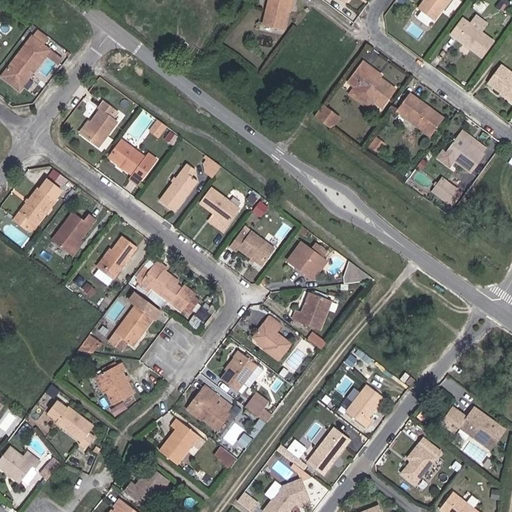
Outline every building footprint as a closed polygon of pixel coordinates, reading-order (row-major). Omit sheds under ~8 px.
[(276,0),(275,3),(269,22),(288,28),(294,8),(296,0),(276,0)] [(446,21),(462,0),(437,0),(430,9),(446,21)] [(474,20),(463,36),(492,58),(504,44),(474,20)] [(37,23),(33,28),(44,36),(48,31),(37,23)] [(37,37),(7,75),(24,89),(53,50),(37,37)] [(369,64),(358,80),(364,85),(362,87),(388,106),(402,89),(386,77),(387,75),(378,67),(375,69),(369,64)] [(511,68),(499,85),(511,94),(511,68)] [(421,96),(409,113),(439,137),(452,120),(421,96)] [(105,112),(87,136),(102,148),(120,122),(115,118),(119,111),(109,103),(103,111),(105,112)] [(341,110),(332,103),(331,105),(324,115),(332,121),(341,110)] [(341,110),(332,121),(339,127),(348,116),(341,110)] [(169,127),(162,122),(158,128),(164,133),(169,127)] [(164,133),(158,128),(154,134),(160,138),(164,133)] [(462,134),(491,157),(495,151),(466,128),(462,134)] [(491,157),(462,134),(448,151),(463,163),(480,175),(493,159),(491,157)] [(387,138),(381,146),(388,151),(395,144),(387,138)] [(128,142),(116,159),(138,176),(136,179),(143,184),(161,160),(155,155),(151,158),(128,142)] [(463,163),(448,151),(443,157),(458,168),(463,163)] [(217,181),(226,169),(214,160),(209,167),(211,176),(217,181)] [(188,172),(195,178),(200,172),(192,167),(189,170),(188,172)] [(71,178),(61,170),(56,177),(67,184),(71,178)] [(202,183),(195,178),(188,172),(178,185),(166,202),(180,213),(202,183)] [(440,192),(457,204),(463,197),(467,192),(450,179),(440,192)] [(26,213),(21,220),(32,228),(38,221),(41,223),(67,190),(54,180),(48,189),(45,188),(26,213)] [(218,189),(207,204),(221,214),(215,222),(230,233),(246,210),(218,189)] [(463,197),(457,204),(461,207),(467,200),(463,197)] [(76,253),(86,240),(102,220),(94,215),(90,220),(80,215),(60,241),(76,253)] [(252,239),(246,234),(236,247),(243,253),(246,251),(258,259),(257,262),(261,264),(263,262),(269,268),(282,251),(257,232),(252,239)] [(107,266),(121,277),(143,248),(129,238),(107,266)] [(293,262),(300,267),(303,263),(313,271),(310,274),(318,280),(331,263),(326,259),(331,254),(321,246),(317,252),(307,244),(293,262)] [(186,289),(182,286),(175,281),(177,278),(170,273),(172,270),(162,263),(147,281),(186,310),(198,294),(189,286),(186,289)] [(303,263),(300,267),(310,274),(313,271),(303,263)] [(360,285),(378,283),(354,265),(349,280),(360,281),(360,285)] [(133,342),(138,345),(148,332),(159,318),(162,319),(166,314),(141,295),(137,301),(142,305),(122,333),(133,342)] [(300,320),(327,330),(337,303),(316,295),(308,315),(302,313),(300,320)] [(271,352),(284,362),(296,347),(281,336),(286,328),(275,319),(260,339),(273,349),(271,352)] [(148,332),(138,345),(141,348),(151,335),(148,332)] [(116,340),(127,349),(133,342),(122,333),(116,340)] [(333,343),(319,333),(314,341),(327,351),(333,343)] [(96,335),(83,352),(91,353),(101,339),(96,335)] [(244,352),(240,358),(243,360),(233,373),(228,379),(243,392),(263,366),(244,352)] [(243,360),(240,358),(231,370),(233,373),(243,360)] [(130,364),(106,377),(114,392),(121,405),(141,394),(130,374),(133,371),(130,364)] [(114,392),(106,377),(103,379),(110,394),(114,392)] [(212,387),(207,394),(209,397),(198,412),(223,431),(235,415),(233,413),(238,406),(212,387)] [(351,414),(371,429),(377,421),(374,419),(388,399),(372,387),(351,414)] [(209,397),(207,394),(195,410),(198,412),(209,397)] [(250,409),(262,419),(274,404),(261,395),(250,409)] [(61,405),(55,413),(65,421),(62,425),(62,426),(87,443),(86,445),(94,450),(102,439),(95,434),(99,428),(73,410),(72,412),(61,405)] [(507,432),(477,408),(469,418),(455,407),(444,421),(457,432),(463,426),(494,450),(507,432)] [(65,421),(55,413),(53,417),(62,425),(65,421)] [(179,426),(183,430),(185,431),(178,442),(175,441),(167,452),(184,464),(200,443),(205,437),(183,421),(179,426)] [(185,431),(183,430),(175,441),(178,442),(185,431)] [(312,462),(328,475),(354,442),(339,430),(312,462)] [(211,442),(205,437),(200,443),(206,448),(211,442)] [(296,438),(289,448),(301,457),(308,447),(296,438)] [(406,473),(419,484),(443,452),(427,439),(412,458),(414,460),(414,462),(406,473)] [(30,460),(16,450),(3,466),(25,484),(38,467),(42,462),(34,455),(30,460)] [(243,459),(231,451),(225,459),(230,463),(229,465),(235,469),(243,459)] [(54,468),(60,474),(67,465),(61,459),(54,468)] [(131,493),(153,510),(175,482),(156,468),(142,488),(137,485),(131,493)] [(304,474),(304,482),(316,477),(306,469),(303,473),(304,474)] [(282,500),(296,509),(298,507),(303,505),(313,501),(304,482),(287,489),(283,495),(285,496),(282,500)] [(445,510),(447,511),(480,511),(457,494),(445,510)] [(294,511),(296,509),(282,500),(280,502),(278,501),(269,511),(294,511)] [(139,511),(125,501),(119,507),(123,510),(120,511),(139,511)]
